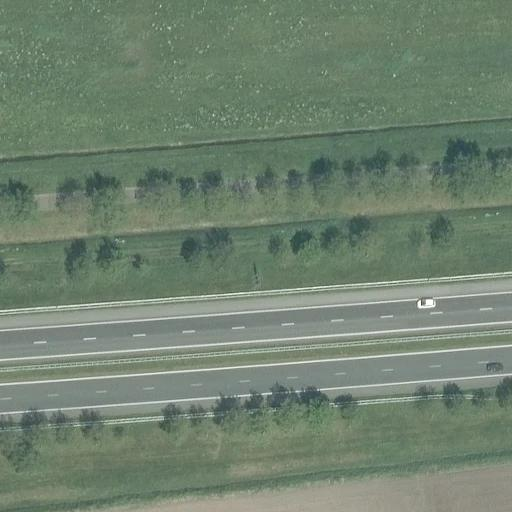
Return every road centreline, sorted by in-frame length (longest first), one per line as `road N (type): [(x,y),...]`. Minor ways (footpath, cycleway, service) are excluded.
road 1 (motorway): [(511,306),(0,345)]
road 2 (unclassified): [(0,196),(511,158)]
road 3 (motorway): [(0,398),(511,361)]
